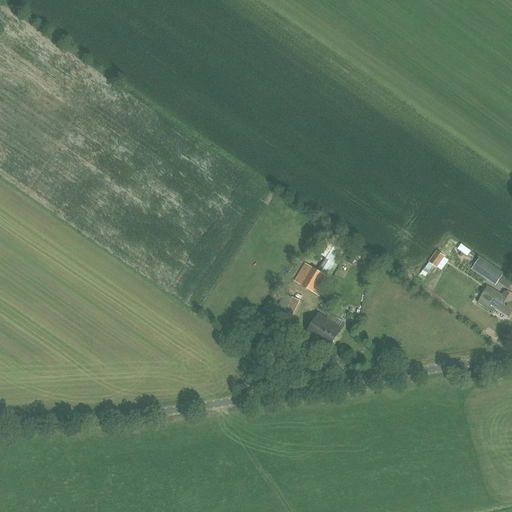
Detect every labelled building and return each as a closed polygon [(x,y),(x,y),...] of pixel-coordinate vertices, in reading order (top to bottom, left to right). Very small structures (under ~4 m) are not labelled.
[(339,240),(336,245),(326,238),(317,253),(337,266),(340,261),(339,260),(344,250),(347,245),(339,240)] [(466,255),(470,250),(460,244),(456,249),(466,255)] [(437,268),(445,257),(437,251),(429,262),(437,268)] [(471,270),(495,286),(504,274),(480,257),(471,270)] [(306,264),(296,281),(319,295),(329,279),(306,264)] [(425,268),(421,274),(425,277),(429,271),(425,268)] [(511,296),(505,292),(502,296),(487,287),(480,299),(509,316),(511,311),(511,302),(511,300),(511,296)] [(290,322),(300,301),(284,294),(274,315),(282,319),(290,322)] [(342,328),(318,314),(306,336),(329,349),(342,328)] [(276,321),(272,329),(282,334),(286,326),(276,321)]
